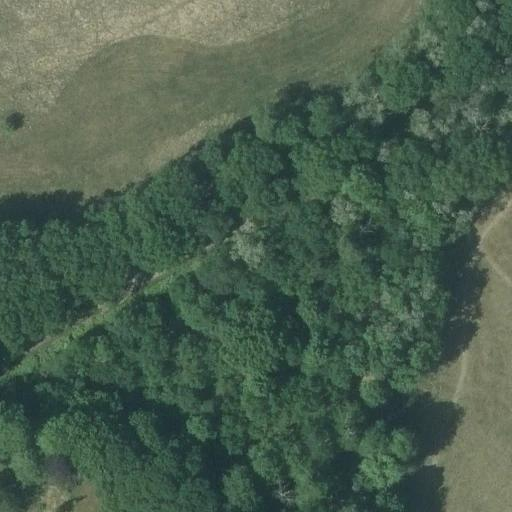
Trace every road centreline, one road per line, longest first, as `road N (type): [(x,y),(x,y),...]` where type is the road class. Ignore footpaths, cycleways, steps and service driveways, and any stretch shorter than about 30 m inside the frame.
road 1 (track): [(0,352),(253,215),(453,122),(511,67)]
road 2 (unknown): [(424,511),(454,405),(448,305),(460,223),(494,134),(511,113)]
